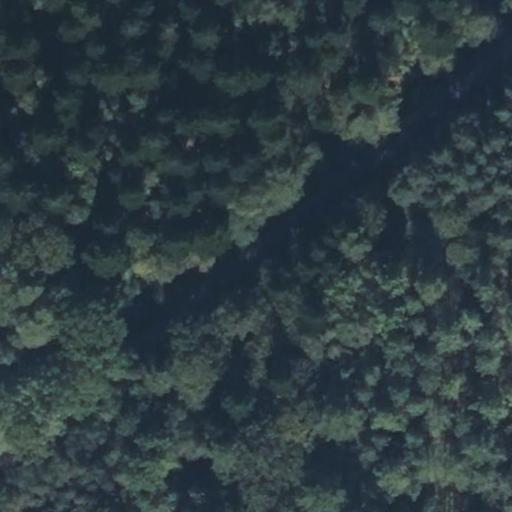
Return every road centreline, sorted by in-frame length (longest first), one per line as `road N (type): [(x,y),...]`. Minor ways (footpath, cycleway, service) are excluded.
road 1 (track): [(163,333),(511,52)]
road 2 (track): [(0,465),(163,333)]
